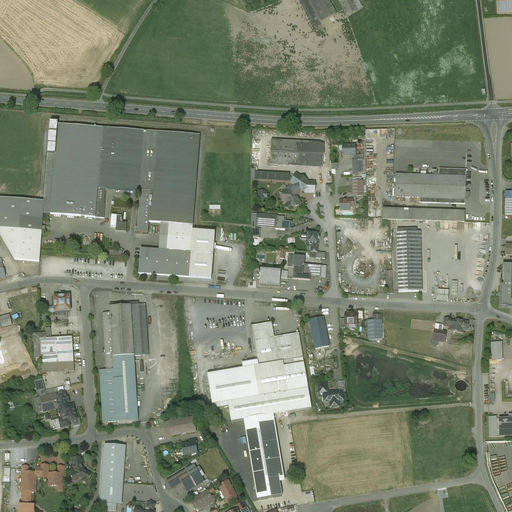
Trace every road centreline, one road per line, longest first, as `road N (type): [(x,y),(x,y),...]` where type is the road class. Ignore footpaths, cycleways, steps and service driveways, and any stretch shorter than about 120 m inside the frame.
road 1 (secondary): [(98,106),(296,121),(493,115)]
road 2 (residential): [(85,279),(336,300)]
road 3 (unclassified): [(493,115),(497,235),(482,309)]
road 4 (unclassified): [(482,309),(476,372),(483,479)]
road 5 (unclassified): [(85,279),(93,437)]
road 6 (residential): [(336,300),(482,309)]
road 7 (unclassified): [(98,106),(156,0)]
